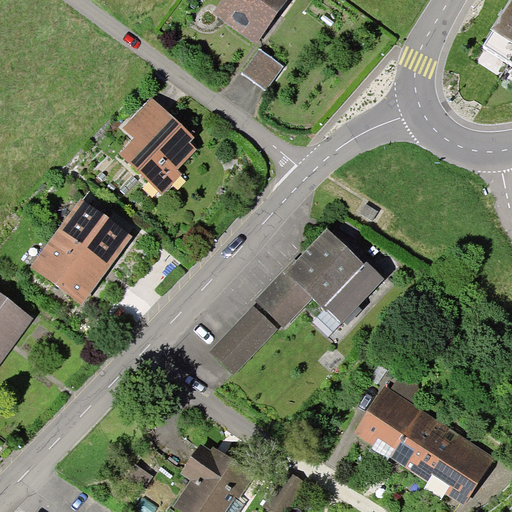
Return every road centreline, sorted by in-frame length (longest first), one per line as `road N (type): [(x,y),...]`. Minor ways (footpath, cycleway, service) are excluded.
road 1 (residential): [(309,176),(70,0)]
road 2 (residential): [(139,356),(374,511)]
road 3 (tertiary): [(139,356),(309,176)]
road 4 (tertiary): [(0,498),(139,356)]
road 5 (tertiary): [(309,176),(351,138),(420,110)]
